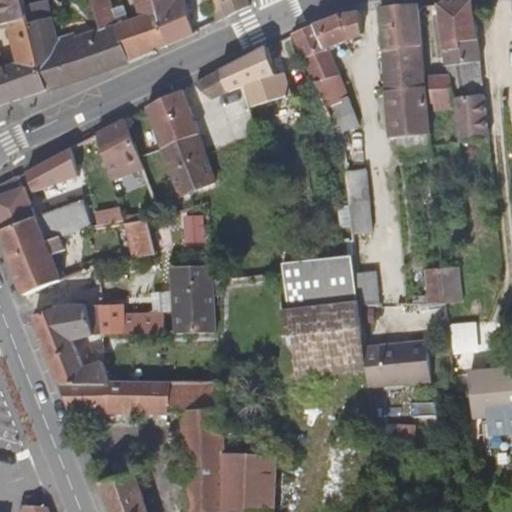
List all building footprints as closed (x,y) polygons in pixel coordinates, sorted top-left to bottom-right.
[(0,0),(0,17),(2,26),(10,25),(31,23),(26,5),(25,0),(0,0)] [(127,65),(129,63),(117,24),(101,29),(78,37),(76,33),(60,38),(49,0),(47,0),(26,5),(31,23),(49,91),(106,71),(127,65)] [(129,63),(169,45),(156,0),(135,0),(140,16),(129,20),(125,6),(114,8),(111,0),(92,0),(101,29),(117,24),(129,63)] [(249,0),(206,0),(207,1),(211,0),(223,0),(228,17),(251,7),(249,0)] [(228,17),(223,0),(212,0),(218,22),(228,17)] [(464,0),(439,3),(446,66),(451,66),(452,74),(427,76),(428,86),(429,105),(435,105),(436,112),(456,110),(455,89),(485,85),(475,0),(464,0)] [(412,4),(378,7),(380,10),(381,21),(397,20),(398,29),(423,28),(421,4),(412,4)] [(361,11),(340,14),(351,40),(365,35),(363,10),(361,11)] [(338,14),(291,34),(315,83),(341,75),(330,48),(351,40),(340,14),(338,14)] [(425,46),(423,28),(398,29),(397,20),(381,21),(384,50),(425,46)] [(0,107),(49,91),(31,23),(10,25),(19,63),(7,65),(2,48),(0,48),(0,107)] [(246,88),(251,106),(294,94),(287,72),(278,76),(272,59),(268,46),(239,61),(246,87),(246,88)] [(428,86),(427,76),(425,46),(384,50),(387,90),(428,86)] [(239,61),(224,69),(232,92),(246,87),(239,61)] [(228,95),(246,88),(246,87),(232,92),(224,69),(196,83),(215,100),(228,95)] [(346,88),(341,75),(315,83),(321,96),(346,88)] [(429,105),(428,86),(387,90),(392,137),(400,137),(401,152),(410,165),(433,155),(432,146),(429,105)] [(237,127),(256,123),(251,106),(246,88),(228,95),(237,127)] [(321,96),(329,112),(352,104),(346,88),(321,96)] [(184,89),(147,107),(162,149),(201,134),(184,89)] [(457,98),(463,142),(491,138),(486,94),(457,98)] [(329,112),(340,134),(361,126),(352,104),(329,112)] [(110,125),(98,132),(111,173),(140,158),(140,155),(133,136),(125,117),(110,125)] [(133,136),(140,155),(150,151),(143,133),(133,136)] [(218,183),(201,134),(162,149),(181,198),(218,183)] [(72,146),(28,171),(34,191),(79,174),(72,146)] [(145,172),(155,200),(169,195),(161,168),(145,172)] [(347,170),(354,235),(374,234),(370,169),(347,170)] [(0,188),(0,226),(1,230),(38,216),(28,187),(17,177),(13,179),(3,185),(0,188)] [(1,230),(25,294),(63,280),(57,263),(65,260),(63,252),(68,250),(63,237),(92,228),(85,199),(38,216),(1,230)] [(148,220),(127,223),(135,259),(157,255),(149,220),(148,220)] [(289,309),(360,301),(358,280),(357,272),(356,256),(294,262),(292,246),(282,246),(289,309)] [(218,333),(215,281),(214,266),(173,266),(177,333),(218,333)] [(444,268),(447,304),(464,302),(461,267),(444,268)] [(429,304),(447,304),(444,268),(426,270),(429,304)] [(358,280),(360,301),(361,305),(380,305),(378,271),(357,272),(358,280)] [(360,301),(289,309),(283,310),(288,360),(291,380),(368,373),(365,347),(361,305),(360,301)] [(103,305),(89,305),(95,336),(101,334),(165,333),(165,315),(125,315),(124,304),(103,305)] [(52,360),(62,385),(111,384),(104,361),(86,366),(75,342),(95,336),(89,305),(60,307),(35,317),(52,360)] [(478,322),(449,325),(451,343),(452,353),(480,351),(478,322)] [(365,347),(368,373),(369,387),(433,382),(429,341),(365,347)] [(222,367),(222,383),(256,379),(254,363),(222,367)] [(511,413),(511,368),(471,373),(475,418),(511,413)] [(62,385),(72,413),(182,415),(186,511),(223,511),(225,454),(222,383),(111,384),(62,385)] [(374,438),(417,441),(417,426),(376,424),(374,438)] [(462,444),(474,444),(473,430),(461,429),(462,444)] [(276,511),(278,456),(225,454),(223,511),(276,511)] [(101,482),(112,511),(150,511),(138,473),(101,482)]
